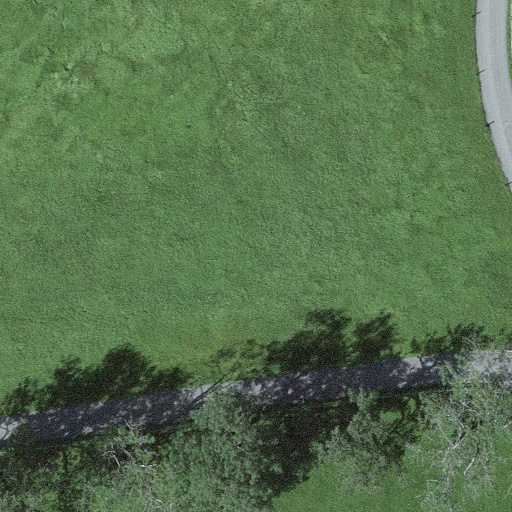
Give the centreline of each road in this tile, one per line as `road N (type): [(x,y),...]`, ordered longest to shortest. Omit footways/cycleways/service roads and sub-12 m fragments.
road 1 (residential): [(0,433),(428,367),(511,370)]
road 2 (track): [(495,0),(488,57),(511,132)]
